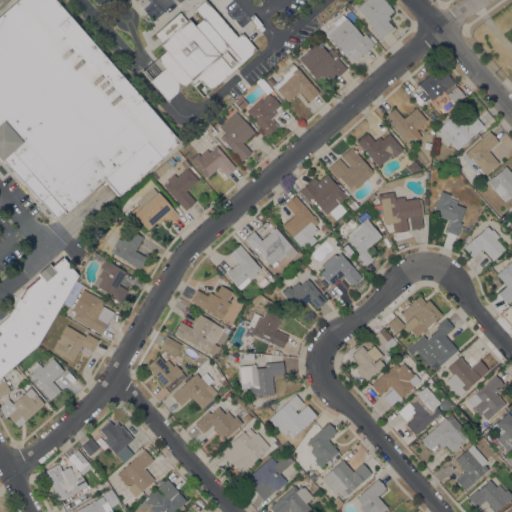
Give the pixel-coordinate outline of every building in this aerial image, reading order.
[(55,0),(180,142),(118,196),(108,185),(109,184),(104,179),(65,213),(64,211),(55,218),(41,201),(40,202),(22,181),(22,182),(2,159),(1,161),(0,159),(0,14),(16,0),(55,0)] [(256,49),(210,90),(201,80),(194,87),(189,81),(175,94),(167,100),(142,71),(149,65),(165,50),(159,43),(167,37),(165,35),(179,23),(180,25),(188,18),(194,25),(203,18),(194,9),(203,0),(205,0),(237,36),(242,33),(256,49)] [(365,0),(383,0),(393,11),(388,16),(390,18),(387,21),(393,27),(379,39),(370,29),(373,26),(356,8),(365,0)] [(154,35),(162,43),(185,20),(177,12),(154,35)] [(374,44),(351,63),(326,34),(330,32),(327,29),(333,24),(332,23),(342,14),(345,18),(346,17),(362,36),(365,33),(374,44)] [(318,42),(327,52),(331,48),(339,57),(338,59),(346,68),(332,81),(324,72),(316,80),(298,59),(318,42)] [(299,91),(287,101),(277,89),(276,90),(273,86),(284,77),(280,72),(292,62),(296,68),(297,67),(310,84),(311,83),(319,92),(308,101),(299,91)] [(432,71),(435,74),(441,68),(454,83),(456,86),(464,96),(455,104),(442,90),(431,100),(417,84),(432,71)] [(255,82),(260,77),(272,90),(266,95),(255,82)] [(275,83),(270,86),(266,81),(270,77),(275,83)] [(270,96),(272,95),(280,104),(273,111),(275,114),(270,118),(277,126),(267,135),(266,133),(265,134),(262,131),(263,131),(246,111),(260,98),(261,100),(268,94),(270,96)] [(248,104),(241,110),(234,102),(241,96),(248,104)] [(384,117),(394,108),(403,119),(415,108),(427,120),(416,130),(419,133),(418,133),(421,136),(414,142),(410,138),(406,142),(384,117)] [(254,132),(242,142),(251,152),(241,161),(220,137),(224,133),(219,126),(236,111),(254,132)] [(428,115),(432,112),(437,117),(433,120),(428,115)] [(446,145),(440,139),(442,138),(436,132),(441,126),(441,125),(450,117),(455,122),(457,121),(460,124),(463,122),(466,125),(475,116),(483,126),(473,135),(473,134),(461,145),(461,146),(456,150),(452,145),(446,145)] [(470,157),(468,159),(464,154),(489,131),(498,141),(487,151),(498,163),(485,174),(470,157)] [(357,142),(367,133),(374,141),(379,136),(382,139),(389,133),(402,149),(393,157),(391,155),(378,166),(368,155),(367,156),(364,152),(365,151),(357,142)] [(235,167),(226,175),(218,167),(206,177),(190,159),(197,153),(199,155),(206,149),(209,152),(216,146),(235,167)] [(373,173),(356,188),(353,185),(349,189),(339,177),(337,178),(328,167),(351,147),(361,157),(360,158),(372,171),(371,172),(373,173)] [(411,173),(406,167),(414,160),(422,169),(411,173)] [(160,176),(155,172),(167,162),(171,166),(160,176)] [(505,166),(511,174),(511,196),(510,198),(504,191),(499,196),(487,181),(505,166)] [(163,185),(167,181),(166,180),(173,173),(176,177),(187,167),(198,180),(186,191),(195,202),(185,210),(163,185)] [(378,174),(383,179),(383,183),(375,190),(371,179),(378,174)] [(346,196),(327,213),(325,211),(323,214),(320,210),(321,209),(316,204),(314,205),(311,202),(313,200),(311,198),(308,200),(299,190),(314,177),(322,186),(330,179),(335,184),(337,183),(339,186),(337,187),(340,190),(340,189),(346,196)] [(131,211),(139,204),(141,206),(158,192),(179,217),(170,225),(163,218),(157,224),(155,222),(147,230),(131,211)] [(393,192),(394,198),(404,196),(405,200),(417,198),(418,199),(421,198),(423,214),(420,215),(422,228),(410,230),(408,217),(406,218),(408,230),(394,233),(392,223),(389,223),(389,226),(386,226),(385,224),(384,224),(382,212),(377,213),(372,205),(378,205),(377,194),(393,192)] [(314,217),(315,216),(316,218),(315,219),(317,220),(316,221),(318,222),(314,226),(318,230),(306,241),(299,233),(293,238),(282,226),(294,215),(285,204),(295,195),(314,217)] [(446,232),(450,220),(432,213),(439,195),(456,202),(456,204),(463,207),(458,223),(462,224),(457,236),(446,232)] [(348,205),(353,201),(357,206),(353,210),(348,205)] [(335,220),(329,212),(339,203),(345,211),(335,220)] [(359,253),(345,237),(360,223),(357,219),(365,211),(369,217),(366,219),(381,236),(378,238),(379,239),(377,241),(376,240),(367,248),(375,257),(365,265),(359,258),(358,259),(356,257),(359,253)] [(324,225),(329,230),(325,234),(320,229),(324,225)] [(482,249),(472,257),(463,247),(487,226),(491,231),(493,229),(499,236),(496,239),(505,249),(492,260),(482,249)] [(271,265),(270,265),(260,253),(259,253),(257,251),(257,250),(255,247),(252,249),(243,239),(253,231),(261,240),(275,227),(297,253),(290,258),(292,260),(287,264),(283,259),(273,267),(271,265)] [(135,251),(146,257),(139,268),(112,252),(115,247),(113,246),(117,238),(121,240),(128,229),(142,237),(135,251)] [(226,273),(237,263),(229,253),(239,244),(260,268),(255,272),(257,274),(250,280),(240,289),(226,273)] [(351,285),(342,275),(331,286),(319,273),(324,269),(321,265),(337,250),(361,276),(351,285)] [(91,258),(94,251),(104,256),(100,263),(91,258)] [(36,274),(49,264),(50,265),(60,256),(61,258),(62,257),(63,258),(65,257),(69,261),(67,263),(72,269),(74,268),(78,273),(37,344),(0,376),(0,322),(8,316),(19,298),(20,299),(26,289),(39,277),(36,274)] [(104,259),(113,264),(125,272),(118,285),(127,290),(120,302),(118,301),(117,304),(113,301),(114,299),(109,296),(110,294),(92,284),(97,276),(98,276),(102,269),(100,267),(104,259)] [(511,259),(511,297),(506,303),(498,293),(506,286),(496,274),(511,259)] [(326,300),(317,309),(309,300),(297,310),(281,292),(288,286),(290,288),(297,282),(300,285),(307,279),(326,300)] [(190,300),(196,290),(207,296),(209,292),(214,295),(220,285),(231,292),(226,301),(230,303),(221,319),(190,300)] [(83,289),(104,301),(101,305),(113,312),(101,334),(94,331),(94,332),(89,329),(90,328),(72,317),(75,312),(74,311),(73,313),(71,311),(72,310),(71,310),(72,307),(70,306),(72,303),(74,304),(75,302),(73,301),(76,298),(77,299),(78,297),(76,296),(78,293),(80,294),(83,289)] [(254,305),(251,300),(259,294),(267,299),(263,304),(259,302),(254,305)] [(400,313),(410,304),(410,303),(419,295),(425,302),(428,299),(441,314),(429,324),(430,325),(416,337),(409,330),(406,332),(402,328),(404,326),(404,325),(403,324),(406,320),(400,313)] [(252,334),(251,336),(244,333),(254,313),(263,317),(267,308),(281,315),(275,330),(288,336),(282,348),(252,334)] [(222,328),(213,343),(218,346),(213,355),(208,353),(207,353),(196,347),(197,346),(187,341),(173,333),(181,321),(192,328),(199,314),(222,328)] [(404,325),(395,334),(391,329),(391,330),(386,324),(396,316),(403,324),(404,325)] [(423,335),(426,339),(437,329),(435,327),(445,318),(453,327),(444,335),(457,350),(454,352),(455,354),(451,358),(449,356),(439,365),(435,361),(431,365),(430,364),(429,366),(415,350),(410,355),(406,350),(423,335)] [(66,325),(85,336),(87,333),(98,340),(92,351),(82,345),(72,361),(52,349),(66,325)] [(392,338),(393,337),(396,341),(395,341),(396,342),(387,351),(373,335),(382,327),(392,338)] [(159,346),(166,335),(180,344),(174,355),(159,346)] [(366,380),(354,367),(357,365),(355,362),(356,360),(351,354),(361,346),(366,351),(373,345),(382,356),(378,359),(384,365),(366,380)] [(242,359),(243,352),(253,353),(253,360),(242,359)] [(165,386),(164,387),(158,380),(146,366),(158,355),(164,362),(167,359),(173,366),(175,364),(186,377),(170,391),(165,386)] [(488,370),(459,396),(455,391),(454,392),(445,381),(452,375),(446,368),(459,356),(469,368),(479,359),(488,370)] [(51,381),(60,390),(49,399),(29,376),(33,372),(32,370),(39,364),(42,367),(52,358),(63,371),(51,381)] [(238,366),(255,364),(256,368),(264,367),(264,363),(282,361),(284,374),(272,376),(273,394),(261,395),(261,396),(250,397),(249,388),(240,389),(238,366)] [(413,373),(419,380),(412,386),(413,387),(400,398),(400,397),(390,405),(383,397),(392,389),(389,385),(379,395),(370,385),(395,363),(398,366),(403,363),(412,374),(413,373)] [(171,395),(185,383),(183,381),(190,375),(192,376),(196,373),(199,377),(205,372),(212,380),(209,383),(217,393),(213,396),(214,397),(201,409),(190,396),(180,406),(171,395)] [(423,381),(420,377),(425,373),(428,377),(423,381)] [(223,386),(219,381),(220,380),(218,377),(221,375),(226,384),(223,386)] [(495,375),(503,384),(494,392),(504,404),(486,420),(481,414),(479,415),(466,400),(495,375)] [(10,391),(0,396),(0,378),(2,377),(10,391)] [(425,386),(431,393),(437,388),(444,395),(437,400),(439,403),(435,406),(440,412),(439,412),(441,415),(438,418),(435,416),(414,435),(405,424),(413,418),(411,416),(405,421),(398,412),(408,402),(407,402),(425,386)] [(17,427),(8,415),(4,418),(0,409),(0,406),(8,399),(12,404),(30,387),(37,395),(36,395),(44,404),(17,427)] [(295,394),(303,403),(294,411),(297,414),(306,405),(316,416),(305,426),(304,425),(294,434),(295,434),(292,437),(287,432),(283,436),(274,425),(273,425),(267,419),(295,394)] [(224,439),(212,425),(202,433),(194,423),(208,411),(210,414),(218,407),(224,414),(227,411),(233,417),(235,415),(242,423),(224,439)] [(495,437),(496,436),(489,428),(507,412),(511,417),(511,447),(507,451),(495,437)] [(440,423),(438,420),(442,417),(444,419),(445,418),(450,414),(463,428),(459,432),(464,438),(459,443),(460,444),(451,452),(445,445),(442,447),(438,442),(430,450),(427,447),(426,447),(422,443),(423,442),(420,439),(440,423)] [(103,440),(106,438),(99,429),(109,421),(114,426),(115,425),(118,428),(121,426),(133,439),(125,445),(133,454),(123,463),(103,440)] [(327,440),(337,451),(319,467),(314,460),(316,458),(310,451),(313,449),(312,448),(311,448),(310,447),(310,446),(306,441),(328,422),(336,432),(327,440)] [(482,431),(487,426),(490,429),(485,434),(482,431)] [(269,447),(240,473),(221,451),(243,431),(249,438),(256,432),(269,447)] [(82,448),(81,449),(79,447),(90,438),(98,447),(89,456),(82,448)] [(292,448),(288,452),(281,445),(286,441),(292,448)] [(455,480),(464,471),(454,460),(472,444),(487,461),(483,464),(487,469),(485,471),(474,480),(474,481),(464,490),(455,480)] [(67,457),(77,449),(91,466),(82,474),(67,457)] [(135,496),(119,478),(120,478),(116,474),(120,471),(119,471),(123,467),(124,468),(133,460),(132,459),(144,449),(153,460),(144,468),(154,479),(141,491),(135,496)] [(276,462),(281,458),(283,460),(288,456),(292,461),(279,473),(286,481),(276,490),(275,489),(263,500),(245,479),(270,456),(276,462)] [(342,460),(352,471),(362,463),(371,473),(344,496),(340,492),(336,496),(321,479),(342,460)] [(72,493),(71,493),(58,500),(54,492),(44,471),(58,463),(62,470),(69,466),(76,480),(82,477),(87,485),(72,493)] [(157,487),(166,479),(179,494),(180,493),(184,498),(183,498),(186,501),(174,511),(152,511),(149,508),(150,508),(144,501),(147,498),(146,497),(155,489),(161,496),(163,494),(157,487)] [(382,511),(362,511),(359,508),(362,505),(356,498),(377,479),(385,488),(377,496),(387,508),(382,511)] [(495,511),(484,500),(476,507),(468,497),(476,489),(477,491),(489,480),(495,487),(499,484),(505,491),(507,489),(511,494),(511,496),(506,502),(506,501),(495,511)] [(294,485),(297,489),(302,485),(312,497),(306,503),(311,509),(307,511),(291,511),(288,508),(283,511),(273,511),(269,507),(294,485)] [(101,494),(111,489),(119,502),(110,507),(112,511),(72,511),(79,508),(83,506),(85,505),(84,505),(86,504),(87,504),(102,496),(101,494)] [(337,497),(342,503),(336,509),(330,502),(337,497)]
